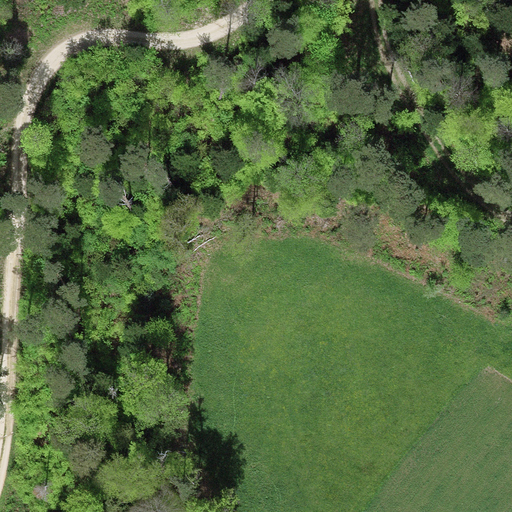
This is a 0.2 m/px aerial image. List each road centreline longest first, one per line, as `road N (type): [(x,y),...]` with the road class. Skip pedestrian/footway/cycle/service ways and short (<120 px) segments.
road 1 (track): [(263,0),(201,38),(83,35),(37,78),(22,142),(0,454)]
road 2 (track): [(511,223),(464,181),(416,115),(395,72),(377,0)]
